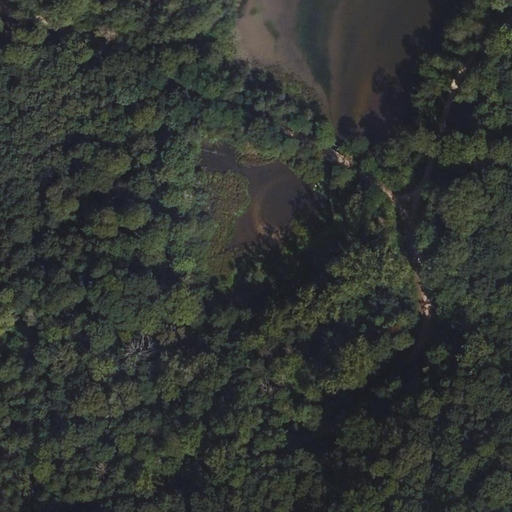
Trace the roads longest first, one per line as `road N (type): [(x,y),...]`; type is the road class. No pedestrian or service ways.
road 1 (track): [(413,204),(422,328),(376,388),(303,439),(74,511)]
road 2 (track): [(413,204),(91,38),(0,6)]
road 3 (track): [(511,18),(468,64),(413,204)]
